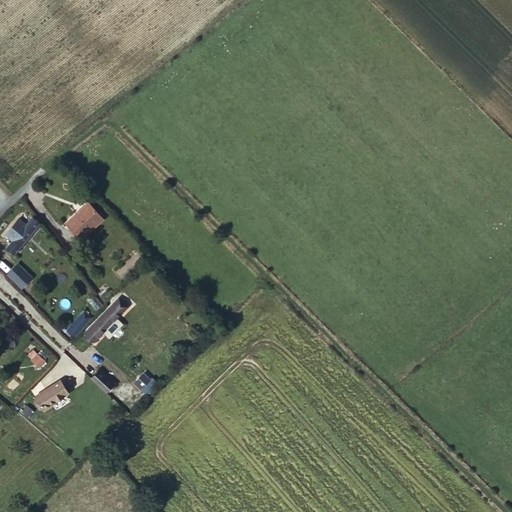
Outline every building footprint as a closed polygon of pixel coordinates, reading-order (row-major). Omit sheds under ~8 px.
[(102,219),(88,203),(64,223),(79,239),(102,219)] [(31,217),(25,225),(11,240),(19,247),(39,223),(31,217)] [(11,240),(25,225),(17,219),(4,234),(11,240)] [(18,262),(6,275),(23,290),(35,277),(18,262)] [(108,309),(115,318),(126,306),(119,299),(108,309)] [(114,319),(115,318),(108,309),(85,334),(94,341),(102,333),(114,319)] [(89,318),(83,312),(65,330),(71,336),(89,318)] [(120,324),(114,319),(102,333),(108,338),(120,324)] [(41,368),(47,361),(38,353),(31,360),(41,368)] [(114,388),(96,370),(89,377),(104,392),(105,390),(109,393),(114,388)] [(148,395),(158,384),(146,371),(135,382),(148,395)] [(66,394),(58,381),(31,397),(40,412),(52,406),(50,403),(66,394)] [(83,448),(71,437),(63,446),(74,456),(83,448)]
